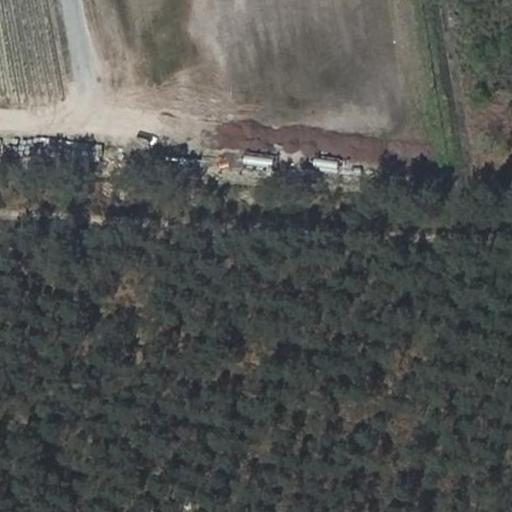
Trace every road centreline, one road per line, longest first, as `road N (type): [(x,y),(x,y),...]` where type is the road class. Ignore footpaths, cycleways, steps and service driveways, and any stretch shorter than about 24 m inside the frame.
road 1 (track): [(0,125),(449,153),(425,0)]
road 2 (track): [(78,130),(54,0)]
